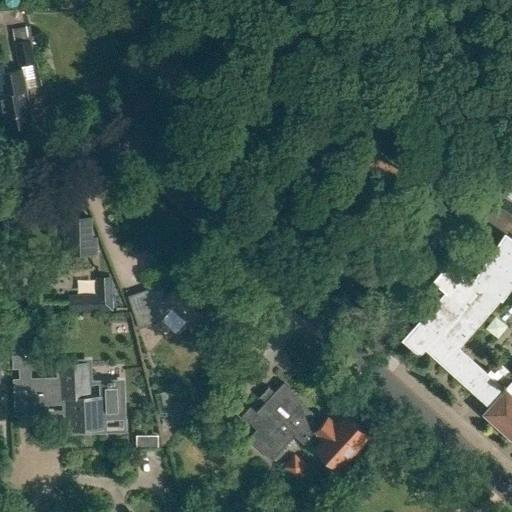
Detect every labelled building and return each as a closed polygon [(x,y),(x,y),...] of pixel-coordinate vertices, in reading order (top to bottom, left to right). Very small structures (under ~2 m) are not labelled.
[(14,40),(19,63),(34,60),(29,37),(14,40)] [(20,69),(4,72),(8,92),(0,93),(0,106),(1,106),(5,126),(9,125),(9,128),(17,126),(17,124),(31,121),(25,89),(24,89),(20,69)] [(92,217),(63,218),(63,255),(98,254),(97,237),(92,238),(92,217)] [(0,307),(2,307),(1,298),(22,297),(22,278),(0,278),(0,236),(8,236),(7,220),(0,220),(0,307)] [(511,280),(511,239),(505,235),(475,279),(482,285),(465,305),(448,290),(405,339),(419,351),(425,345),(491,405),(484,412),(511,437),(511,373),(502,365),(491,378),(455,346),(500,295),(501,296),(511,280)] [(158,286),(127,296),(139,329),(160,321),(172,308),(186,321),(189,318),(202,328),(224,302),(211,291),(208,294),(185,274),(169,293),(160,285),(158,286)] [(103,429),(102,416),(122,415),(121,382),(114,382),(114,380),(107,381),(107,382),(100,383),(100,395),(87,396),(85,361),(60,362),(61,387),(47,388),(46,379),(31,379),(31,363),(34,363),(33,328),(15,329),(18,410),(47,409),(47,401),(64,401),(65,430),(103,429)] [(314,447),(337,469),(367,436),(344,415),(336,424),(328,417),(320,426),(310,417),(314,413),(301,401),(303,398),(283,381),(274,391),(268,386),(259,396),(265,401),(256,412),(250,406),(242,416),(257,429),(248,439),(274,461),(296,436),(306,445),(309,442),(314,447)]
